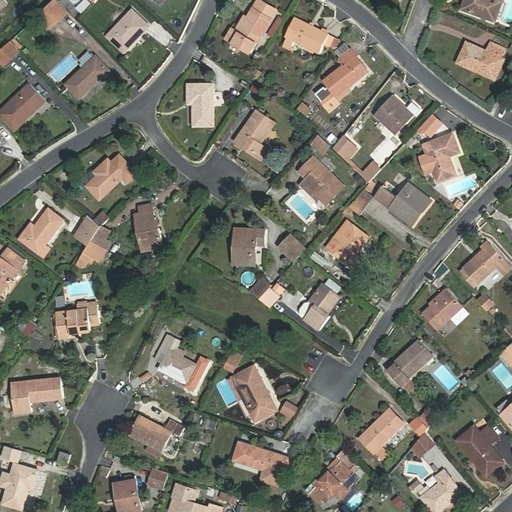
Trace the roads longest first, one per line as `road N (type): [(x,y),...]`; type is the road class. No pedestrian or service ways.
road 1 (residential): [(511,176),(393,312),(348,385),(337,377)]
road 2 (residential): [(345,0),(511,135)]
road 3 (residential): [(0,200),(143,103)]
road 4 (residential): [(143,103),(167,147),(212,182),(225,168)]
road 5 (residential): [(143,103),(186,58),(213,0)]
